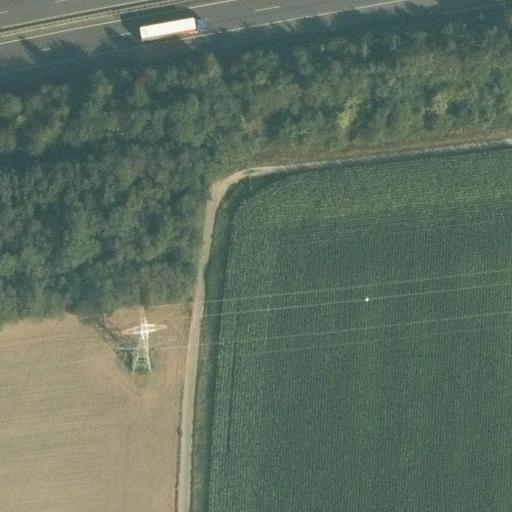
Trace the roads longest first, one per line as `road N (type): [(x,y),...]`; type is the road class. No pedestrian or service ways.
road 1 (track): [(191,511),(218,191),(248,175),(511,146)]
road 2 (motorway): [(0,60),(379,0)]
